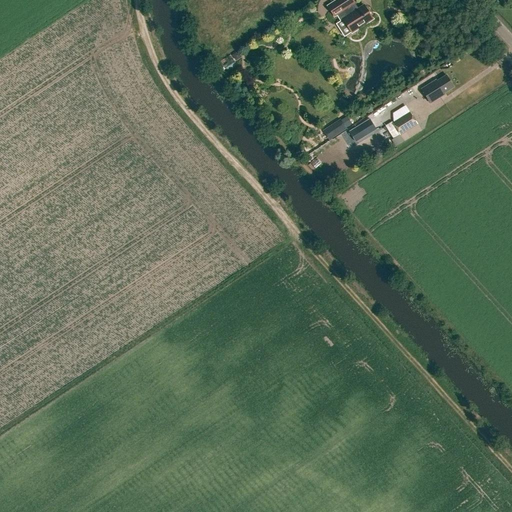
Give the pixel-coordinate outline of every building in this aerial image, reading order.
[(343,19),(352,33),(373,20),(364,6),(356,11),(353,5),(355,4),(352,0),(338,0),(328,7),(334,17),(337,15),(339,18),(344,15),(346,18),(343,19)] [(228,73),(238,65),(233,59),(223,66),(228,73)] [(435,81),(423,89),(432,103),(445,95),(444,94),(453,88),(445,76),(436,82),(435,81)] [(400,136),(418,125),(410,112),(392,123),(400,136)] [(333,131),(341,127),(337,120),(329,124),(333,131)]
